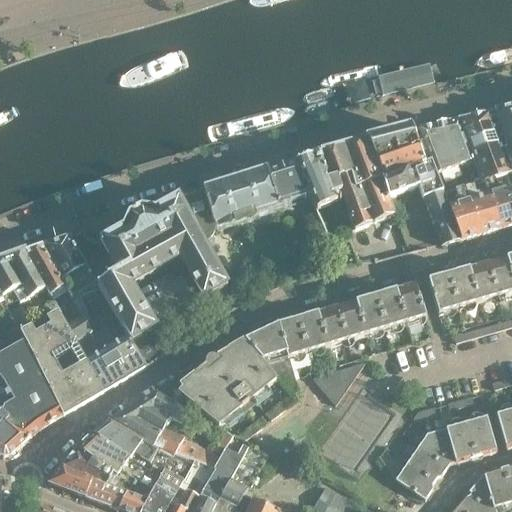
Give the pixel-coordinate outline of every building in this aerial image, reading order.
[(413,66),(330,89),(331,93),(327,97),(329,104),(334,107),(335,109),(418,85),(418,78),(417,73),(413,66)] [(511,108),(493,113),(507,150),(504,151),(511,172),(511,108)] [(480,116),(458,120),(482,185),(511,175),(511,172),(504,151),(507,150),(493,113),(482,116),(482,115),(480,115),(480,116)] [(418,130),(433,167),(436,176),(465,165),(474,187),(482,185),(458,120),(418,130)] [(424,166),(412,170),(419,189),(441,247),(461,243),(449,206),(444,195),(439,182),(436,176),(433,167),(418,130),(411,131),(424,166)] [(411,131),(367,144),(382,180),(380,182),(388,200),(419,189),(412,170),(424,166),(411,131)] [(367,144),(320,157),(330,182),(337,181),(342,194),(380,182),(382,180),(367,144)] [(319,156),(296,164),(297,165),(310,197),(316,212),(332,206),(338,223),(337,223),(341,237),(345,235),(353,233),(340,195),(342,194),(337,181),(330,182),(320,157),(319,156)] [(268,174),(268,173),(278,207),(310,197),(297,165),(268,174)] [(268,173),(203,193),(213,228),(215,228),(215,229),(279,210),(278,207),(268,173)] [(388,200),(380,182),(342,194),(340,195),(353,233),(367,228),(367,227),(395,217),(388,200)] [(463,190),(467,201),(481,237),(503,230),(489,195),(481,197),(480,194),(476,195),(473,187),(463,190)] [(511,191),(511,188),(489,195),(503,230),(511,227),(511,191)] [(458,204),(449,206),(461,243),(481,237),(467,201),(463,190),(455,192),(458,204)] [(203,193),(180,200),(206,247),(210,243),(212,240),(214,234),(215,229),(215,228),(213,228),(203,193)] [(115,276),(97,289),(101,295),(126,339),(131,346),(145,370),(166,355),(152,334),(158,331),(134,289),(179,264),(202,305),(208,301),(220,321),(239,308),(228,290),(229,289),(206,247),(180,200),(179,200),(174,203),(175,204),(169,207),(168,207),(164,209),(164,210),(159,213),(158,212),(155,214),(141,212),(129,219),(123,231),(114,237),(110,239),(111,239),(104,243),(103,243),(100,244),(102,248),(100,249),(115,276)] [(68,240),(42,249),(62,282),(72,300),(80,296),(81,305),(77,308),(82,316),(85,322),(86,321),(86,317),(86,304),(100,296),(94,287),(86,269),(72,243),(71,243),(68,240)] [(42,249),(26,254),(30,263),(45,290),(50,297),(65,288),(62,282),(42,249)] [(26,254),(0,263),(0,298),(5,308),(17,301),(19,306),(24,304),(45,290),(30,263),(26,254)] [(508,260),(489,265),(499,300),(511,296),(511,273),(508,261),(508,260)] [(489,265),(471,271),(481,305),(499,300),(489,265)] [(449,277),(451,286),(458,311),(481,305),(471,271),(466,272),(449,277)] [(449,277),(428,283),(438,317),(458,311),(451,286),(449,277)] [(415,286),(395,292),(406,327),(426,321),(415,286)] [(376,299),(379,307),(386,332),(406,327),(395,292),(394,292),(394,293),(382,297),(376,299)] [(376,299),(358,304),(368,338),(386,332),(379,307),(376,299)] [(10,317),(20,334),(25,344),(62,418),(104,394),(86,363),(74,343),(65,328),(57,314),(59,313),(53,303),(47,306),(53,316),(30,328),(21,311),(10,317)] [(357,304),(340,309),(351,343),(368,338),(358,304),(357,304)] [(340,309),(321,315),(331,349),(351,343),(340,309)] [(298,322),(301,330),(309,356),(331,349),(321,315),(298,322)] [(82,316),(65,328),(74,343),(91,334),(85,322),(82,316)] [(511,321),(453,338),(455,346),(511,329),(511,321)] [(298,322),(279,328),(287,356),(285,356),(287,362),(289,361),(309,356),(301,330),(298,322)] [(279,328),(245,343),(262,364),(277,381),(289,396),(291,398),(298,392),(289,361),(287,362),(285,356),(287,356),(279,328)] [(88,335),(74,343),(86,363),(104,394),(145,370),(131,346),(126,339),(96,356),(88,335)] [(396,349),(408,345),(407,341),(395,344),(396,349)] [(179,396),(182,398),(218,428),(269,387),(277,381),(262,364),(245,343),(216,359),(220,364),(208,372),(205,368),(180,388),(182,391),(179,396)] [(2,413),(1,415),(21,434),(22,432),(31,440),(38,433),(62,418),(25,344),(0,357),(0,379),(4,384),(10,396),(14,403),(3,409),(4,410),(2,413)] [(313,380),(313,381),(313,382),(314,381),(334,406),(335,407),(364,365),(364,364),(313,380)] [(0,399),(2,399),(3,400),(10,396),(4,384),(0,379),(0,399)] [(511,387),(511,379),(491,385),(493,392),(511,387)] [(219,461),(165,428),(169,421),(181,428),(189,414),(176,406),(157,395),(156,395),(143,402),(129,411),(128,411),(122,415),(109,423),(110,424),(152,450),(158,453),(171,459),(175,454),(214,471),(219,461)] [(291,398),(289,396),(265,416),(270,422),(295,403),(291,398)] [(471,399),(459,403),(461,410),(473,406),(471,399)] [(459,403),(447,406),(449,414),(461,410),(459,403)] [(417,414),(412,421),(419,426),(422,421),(435,417),(433,410),(417,414)] [(511,412),(496,417),(505,452),(511,450),(511,412)] [(0,415),(0,459),(2,460),(9,460),(31,440),(22,432),(21,434),(1,415),(0,415)] [(261,419),(237,437),(245,442),(252,436),(266,425),(261,419)] [(478,423),(465,426),(475,461),(496,455),(486,420),(478,423)] [(109,423),(93,436),(130,462),(135,456),(149,466),(158,453),(152,450),(110,424),(109,423)] [(465,426),(445,432),(454,466),(455,467),(475,461),(465,426)] [(210,443),(224,452),(231,440),(218,429),(210,443)] [(426,437),(419,448),(448,468),(454,466),(445,432),(426,437)] [(92,437),(76,450),(83,456),(113,477),(116,480),(130,462),(93,436),(92,437)] [(215,510),(213,511),(235,511),(244,498),(243,497),(268,457),(251,447),(243,461),(215,510)] [(419,448),(407,465),(434,484),(436,480),(440,479),(448,468),(419,448)] [(61,470),(92,483),(105,489),(107,487),(113,477),(83,456),(76,450),(61,470)] [(199,501),(192,511),(213,511),(215,510),(243,461),(224,452),(219,461),(214,471),(215,473),(215,474),(199,501)] [(407,465),(395,482),(424,502),(432,491),(431,488),(434,484),(407,465)] [(511,469),(503,472),(511,503),(511,469)] [(61,470),(50,485),(85,499),(92,483),(61,470)] [(171,506),(167,511),(192,511),(199,501),(215,474),(208,470),(191,497),(185,493),(176,509),(171,506)] [(511,503),(503,472),(483,477),(493,511),(494,511),(511,505),(511,503)] [(147,503),(142,511),(167,511),(171,506),(176,497),(183,482),(165,473),(157,486),(153,492),(147,503)] [(468,494),(470,497),(488,511),(493,511),(494,511),(493,511),(483,477),(468,494)] [(125,497),(105,489),(92,483),(85,499),(118,511),(125,497)] [(125,497),(118,511),(142,511),(147,503),(153,492),(136,484),(134,486),(132,485),(126,494),(125,497)] [(324,489),(310,511),(348,511),(352,506),(324,489)] [(464,499),(456,508),(459,511),(488,511),(470,497),(468,495),(464,499)] [(235,511),(275,511),(252,501),(244,498),(235,511)] [(58,511),(36,503),(35,511),(58,511)]
